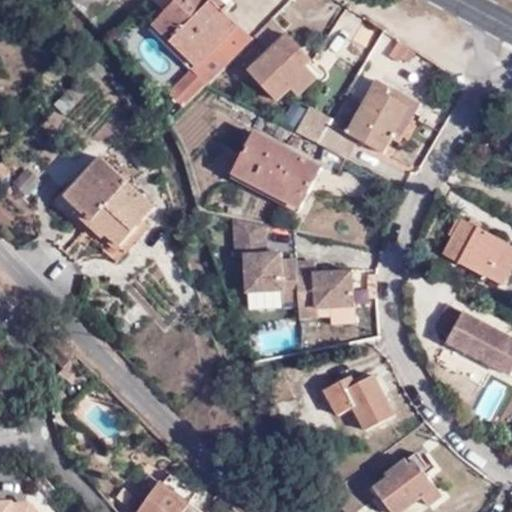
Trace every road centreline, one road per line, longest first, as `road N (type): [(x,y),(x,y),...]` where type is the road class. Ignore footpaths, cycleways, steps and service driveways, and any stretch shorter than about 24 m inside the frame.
road 1 (residential): [(480,83),(409,214),(391,310),(422,391),(453,429),(511,475)]
road 2 (residential): [(42,441),(37,374),(0,307)]
